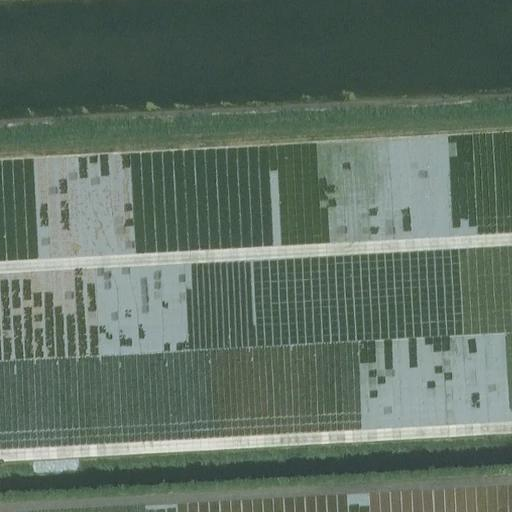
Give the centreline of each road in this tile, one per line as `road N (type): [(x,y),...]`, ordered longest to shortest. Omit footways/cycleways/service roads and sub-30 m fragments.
road 1 (track): [(0,456),(511,427)]
road 2 (track): [(0,508),(511,480)]
